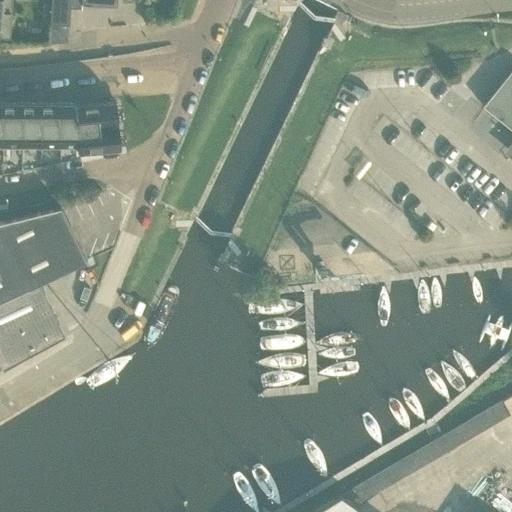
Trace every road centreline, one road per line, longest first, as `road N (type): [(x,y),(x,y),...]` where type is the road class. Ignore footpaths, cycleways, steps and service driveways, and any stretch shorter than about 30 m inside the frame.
road 1 (unclassified): [(0,394),(87,340),(157,169)]
road 2 (unclassified): [(209,31),(0,58)]
road 3 (residential): [(0,76),(199,58)]
road 4 (unclassified): [(0,188),(157,169)]
road 5 (tertiary): [(505,0),(392,12),(355,0)]
